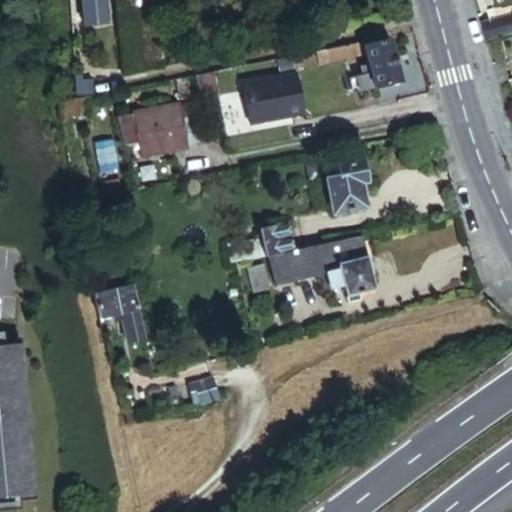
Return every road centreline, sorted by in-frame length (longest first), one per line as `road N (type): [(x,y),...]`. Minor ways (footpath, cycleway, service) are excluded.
road 1 (track): [(249,439),(323,371),(511,288)]
road 2 (secondary): [(511,233),(465,118),(434,0)]
road 3 (trunk): [(511,384),(343,511)]
